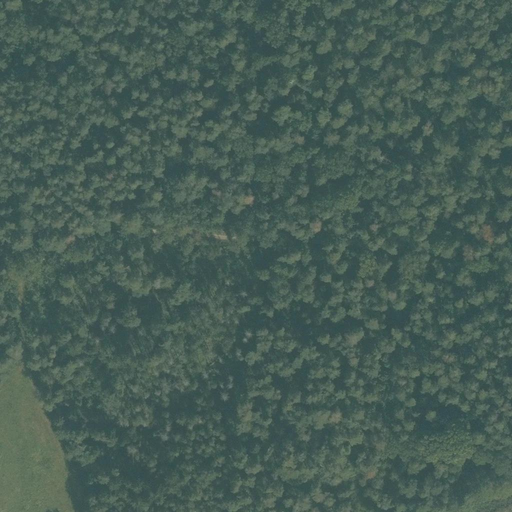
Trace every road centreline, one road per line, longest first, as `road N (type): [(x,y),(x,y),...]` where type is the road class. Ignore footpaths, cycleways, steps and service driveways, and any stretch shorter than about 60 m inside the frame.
road 1 (track): [(100,226),(511,260)]
road 2 (track): [(100,226),(121,213),(290,0)]
